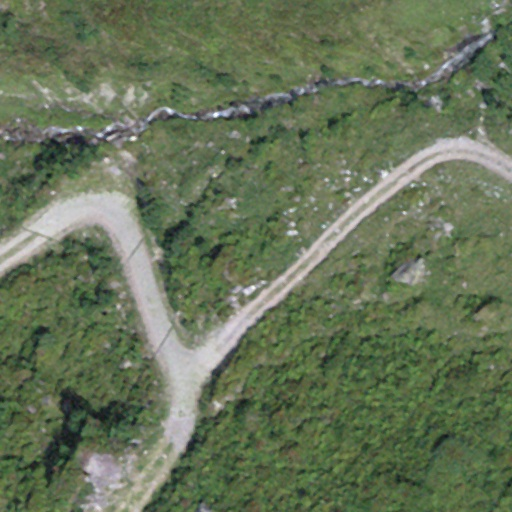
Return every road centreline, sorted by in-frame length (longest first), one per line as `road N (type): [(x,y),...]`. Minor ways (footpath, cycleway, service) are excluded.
road 1 (track): [(190,358),(110,209),(67,209),(0,255)]
road 2 (track): [(131,511),(179,431),(190,358)]
